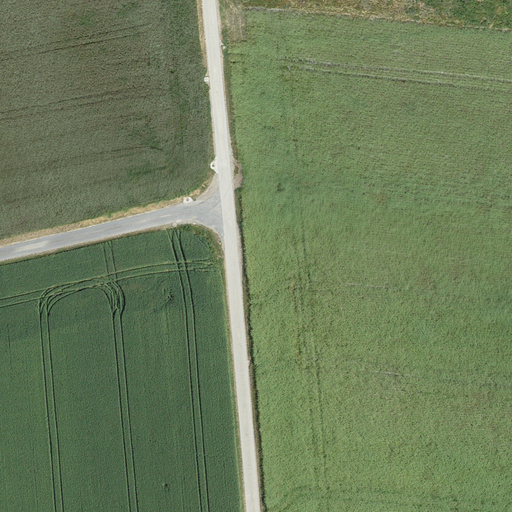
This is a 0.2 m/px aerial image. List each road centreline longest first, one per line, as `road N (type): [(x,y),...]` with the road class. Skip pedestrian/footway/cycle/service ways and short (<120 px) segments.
road 1 (track): [(252,511),(226,204),(0,254)]
road 2 (track): [(208,0),(226,204)]
